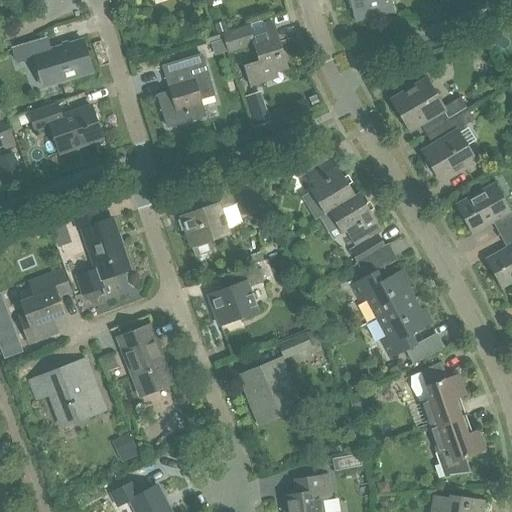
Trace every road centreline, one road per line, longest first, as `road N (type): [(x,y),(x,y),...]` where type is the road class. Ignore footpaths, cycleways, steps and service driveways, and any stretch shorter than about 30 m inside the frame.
road 1 (residential): [(227,511),(233,445),(136,181),(144,161),(97,0)]
road 2 (residential): [(511,403),(473,318),(333,76),(307,0)]
